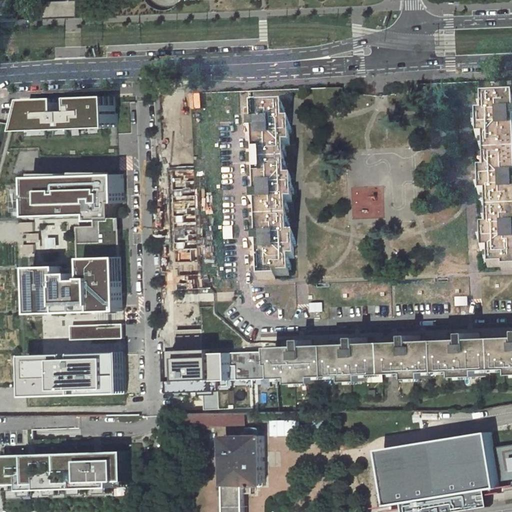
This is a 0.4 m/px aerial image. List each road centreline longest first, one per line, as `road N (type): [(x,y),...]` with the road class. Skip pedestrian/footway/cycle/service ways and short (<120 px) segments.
road 1 (tertiary): [(0,75),(228,64)]
road 2 (tertiary): [(413,25),(329,51),(228,64)]
road 3 (tertiary): [(228,64),(416,63)]
